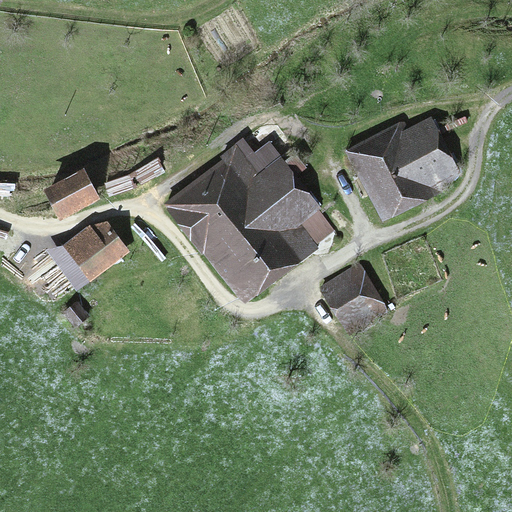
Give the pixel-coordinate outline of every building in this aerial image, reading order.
[(370,170),(389,206),(436,183),(446,194),(459,178),(431,122),(410,132),(405,123),(349,153),(360,176),(370,170)] [(222,157),(225,162),(176,199),(246,290),(330,226),(322,216),(336,205),(294,151),(281,161),(270,146),(257,156),(249,146),(246,148),(242,142),(222,157)] [(94,195),(82,173),(50,191),(62,213),(94,195)] [(126,251),(107,223),(59,255),(79,285),(126,251)] [(370,308),(351,273),(322,290),(341,325),(370,308)] [(84,312),(75,299),(63,309),(73,321),(84,312)]
